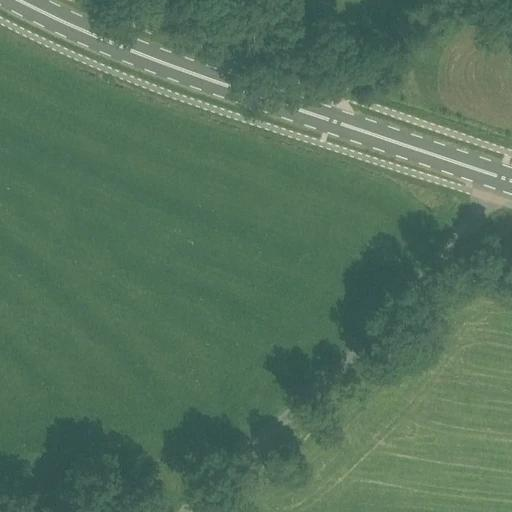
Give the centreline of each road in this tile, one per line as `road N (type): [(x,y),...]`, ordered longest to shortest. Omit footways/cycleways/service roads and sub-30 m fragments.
road 1 (secondary): [(502,177),(162,66),(15,0)]
road 2 (track): [(328,123),(374,63),(447,0)]
